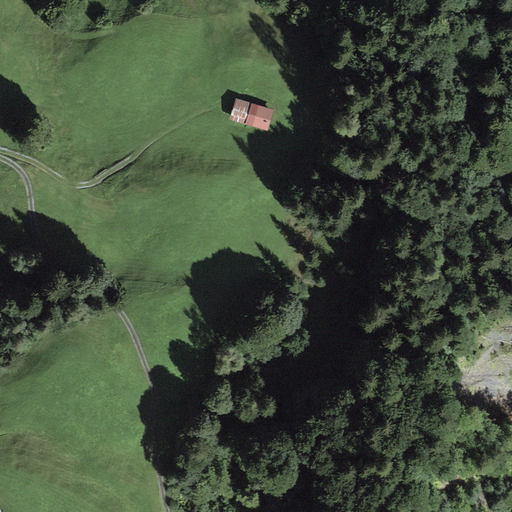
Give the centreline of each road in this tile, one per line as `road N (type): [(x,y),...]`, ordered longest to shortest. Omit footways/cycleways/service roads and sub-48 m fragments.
road 1 (track): [(166,511),(150,434),(155,396),(127,319),(64,274),(35,228),(27,179),(0,156)]
road 2 (track): [(0,151),(82,185),(192,114)]
